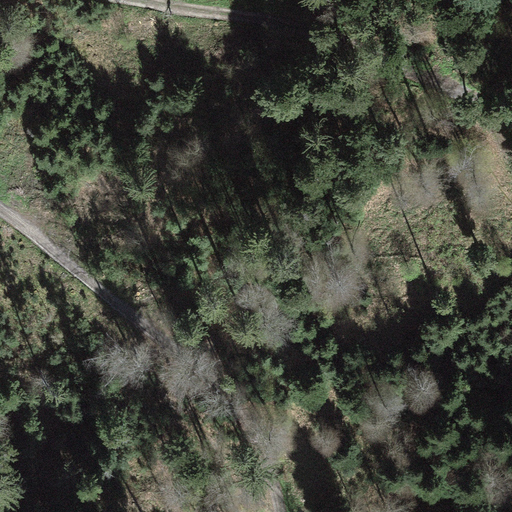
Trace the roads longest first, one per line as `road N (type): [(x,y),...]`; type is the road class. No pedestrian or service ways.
road 1 (track): [(0,204),(95,264),(216,373),(278,511)]
road 2 (track): [(511,107),(329,31),(144,0)]
